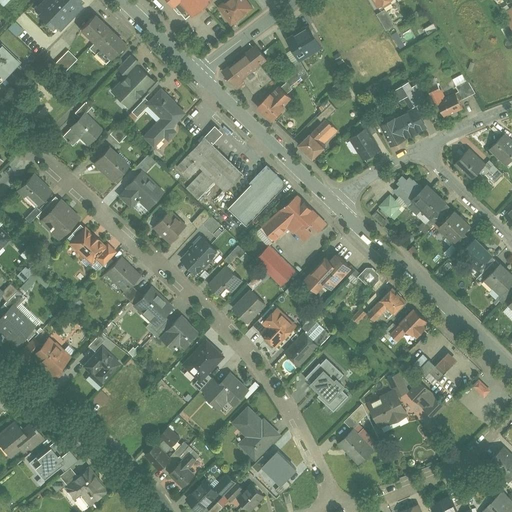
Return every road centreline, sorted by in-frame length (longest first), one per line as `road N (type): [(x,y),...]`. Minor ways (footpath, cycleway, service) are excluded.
road 1 (residential): [(0,122),(234,334),(292,413),(339,511)]
road 2 (secondary): [(335,203),(511,367)]
road 3 (residential): [(0,363),(109,446),(171,511)]
road 4 (secondary): [(199,73),(335,203)]
road 5 (residential): [(344,511),(452,471),(494,431)]
road 6 (residential): [(420,150),(511,240)]
